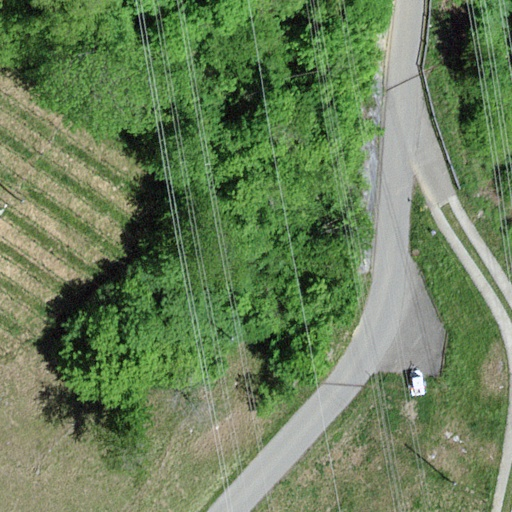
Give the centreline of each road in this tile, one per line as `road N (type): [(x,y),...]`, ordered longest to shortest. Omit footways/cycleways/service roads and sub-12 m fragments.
road 1 (track): [(233,511),(348,378),(388,300),(412,0)]
road 2 (track): [(399,129),(511,316)]
